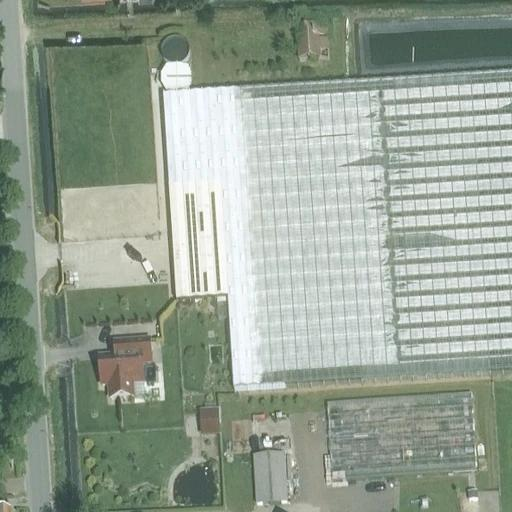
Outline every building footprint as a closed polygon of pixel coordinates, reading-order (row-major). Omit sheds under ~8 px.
[(299,30),(299,62),(329,61),(327,27),(299,30)] [(165,49),(188,51),(190,32),(167,30),(165,49)] [(511,374),(511,76),(163,99),(177,304),(229,301),(235,393),(511,374)] [(99,359),(101,387),(109,387),(110,401),(133,399),(132,385),(144,384),(142,365),(151,365),(149,342),(115,345),(116,358),(99,359)] [(204,426),(224,425),(222,396),(202,397),(204,426)] [(476,474),(471,396),(327,406),(332,484),(476,474)] [(284,456),(254,458),(257,507),(311,503),(308,455),(284,456)]
